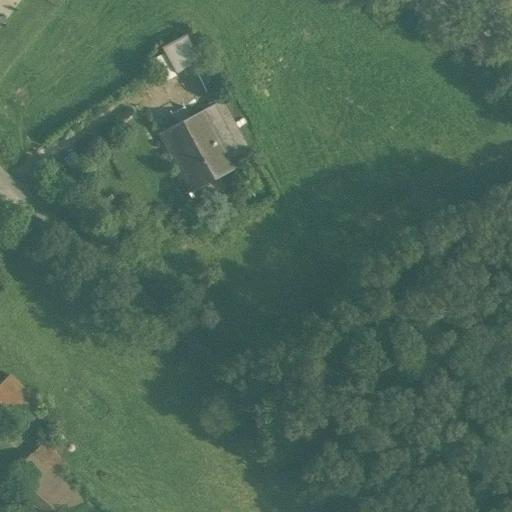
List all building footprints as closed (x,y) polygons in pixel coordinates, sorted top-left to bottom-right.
[(511,26),(511,0),(481,0),(458,31),(489,55),(511,26)] [(153,55),(167,81),(208,58),(195,33),(153,55)] [(222,101),(206,110),(229,153),(246,144),(222,101)] [(206,110),(160,134),(192,192),(212,181),(233,169),(236,167),(229,153),(206,110)] [(233,169),(212,181),(218,193),(236,183),(239,180),(233,169)] [(9,375),(0,384),(0,422),(10,432),(38,402),(9,375)] [(95,511),(33,453),(0,488),(0,493),(20,511),(95,511)]
